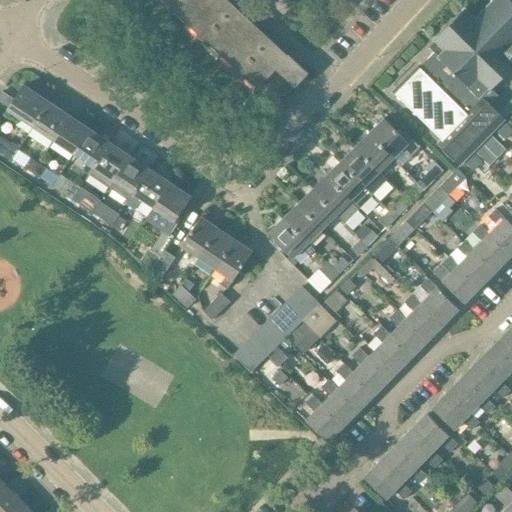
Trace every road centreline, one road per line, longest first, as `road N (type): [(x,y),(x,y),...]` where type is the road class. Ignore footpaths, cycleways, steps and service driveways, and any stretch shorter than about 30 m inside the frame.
road 1 (residential): [(414,0),(238,185),(9,32)]
road 2 (residential): [(299,511),(383,432),(387,401),(438,349),(480,336),(511,303)]
road 3 (residential): [(92,511),(0,420)]
